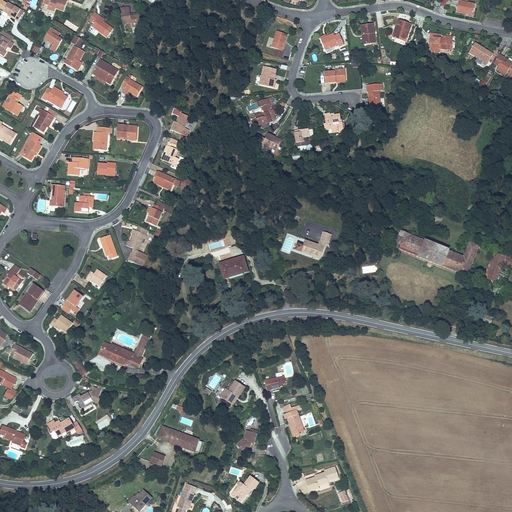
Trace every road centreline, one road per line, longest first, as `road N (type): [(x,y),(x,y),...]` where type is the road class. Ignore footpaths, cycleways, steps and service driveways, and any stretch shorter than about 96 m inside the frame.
road 1 (primary): [(0,483),(55,484),(108,462),(143,431),(195,355),(253,320),(334,315),(511,354)]
road 2 (residential): [(317,14),(400,6),(511,35)]
road 3 (residential): [(95,110),(146,114),(156,128),(125,203),(88,226)]
road 4 (residential): [(317,14),(291,89),(308,100),(349,97),(354,109)]
